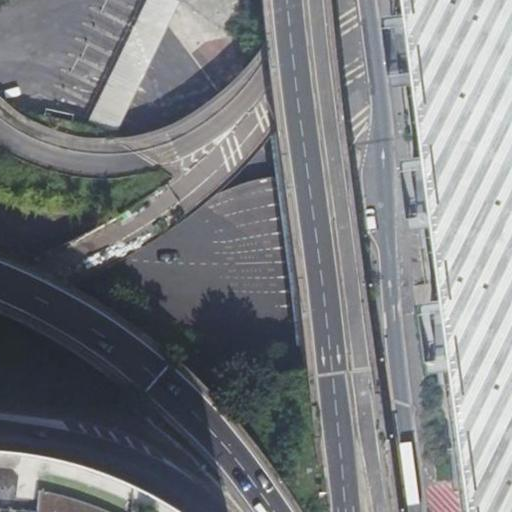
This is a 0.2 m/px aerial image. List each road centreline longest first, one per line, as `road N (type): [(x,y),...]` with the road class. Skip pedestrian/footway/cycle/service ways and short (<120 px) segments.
road 1 (tertiary): [(417,511),(381,273),(383,122),(366,0)]
road 2 (primary): [(283,0),(345,511)]
road 3 (unclassified): [(0,290),(85,255),(180,192),(266,100),(305,14)]
road 4 (unclassified): [(0,125),(41,148),(81,156),(182,141),(252,91),(305,14)]
road 5 (primary): [(0,282),(96,336),(181,401),(275,511)]
road 6 (primary): [(0,430),(141,459),(223,511)]
